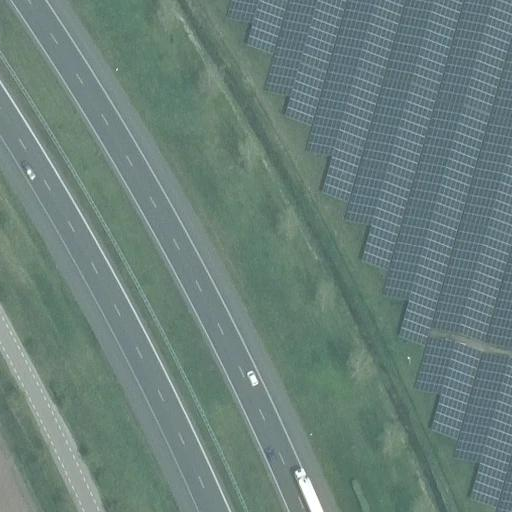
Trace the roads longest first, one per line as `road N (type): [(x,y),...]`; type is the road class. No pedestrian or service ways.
road 1 (motorway): [(304,511),(228,343),(106,124),(24,0)]
road 2 (motorway): [(0,112),(158,391),(212,511)]
road 3 (unclassified): [(88,511),(0,331)]
